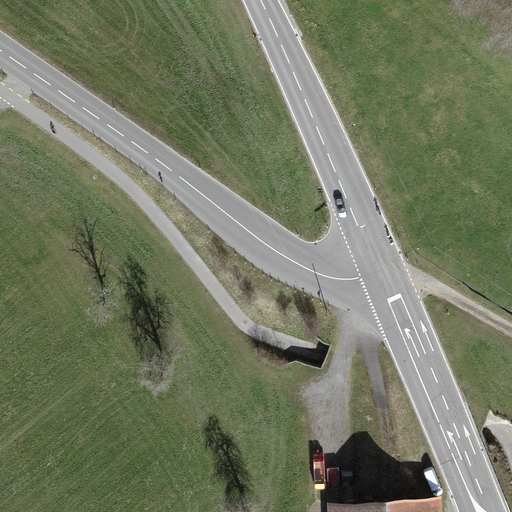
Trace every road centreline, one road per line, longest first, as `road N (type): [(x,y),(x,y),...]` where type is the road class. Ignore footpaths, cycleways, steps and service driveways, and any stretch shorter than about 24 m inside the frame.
road 1 (secondary): [(0,50),(294,262),(344,279),(382,270)]
road 2 (secondary): [(382,270),(262,0)]
road 3 (secondary): [(484,511),(382,270)]
road 4 (track): [(511,329),(382,270)]
